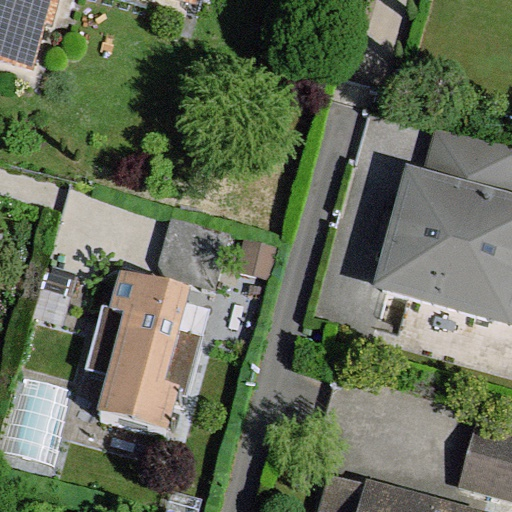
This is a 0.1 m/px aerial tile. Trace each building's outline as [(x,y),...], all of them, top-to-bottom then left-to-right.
[(0,0),(0,61),(34,71),(45,30),(33,28),(40,0),(179,0),(190,3),(190,0),(0,0)] [(427,192),(508,214),(511,196),(511,153),(442,135),(427,192)] [(427,192),(414,189),(386,293),(500,324),(511,278),(511,215),(508,214),(427,192)] [(216,294),(231,238),(172,221),(156,278),(216,294)] [(190,301),(125,284),(115,322),(106,319),(91,374),(115,381),(103,422),(167,440),(178,399),(189,402),(205,344),(180,338),(190,301)] [(511,412),(501,410),(495,437),(511,442),(511,412)] [(511,442),(495,437),(484,434),(469,492),(511,504),(511,442)] [(430,511),(334,486),(326,511),(430,511)]
